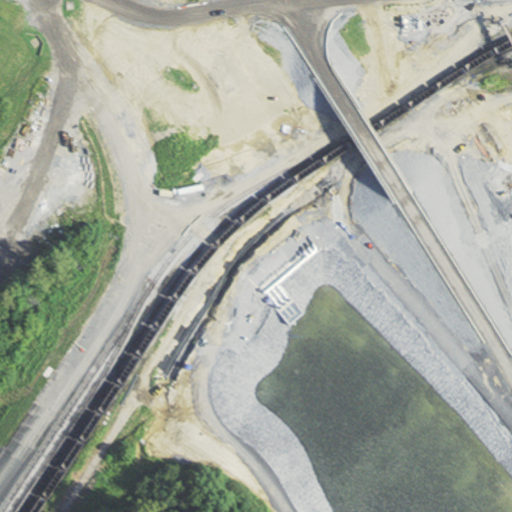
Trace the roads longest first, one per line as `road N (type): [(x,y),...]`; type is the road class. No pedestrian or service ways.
road 1 (residential): [(49,0),(112,110),(227,260),(414,351)]
road 2 (residential): [(281,286),(511,195)]
road 3 (residential): [(129,0),(192,8),(347,0)]
